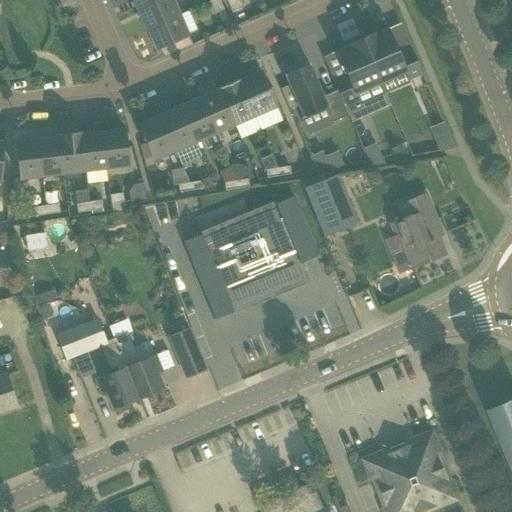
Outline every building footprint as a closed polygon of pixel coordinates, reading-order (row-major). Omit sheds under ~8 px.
[(131,0),(136,9),(156,0),(131,0)] [(172,0),(156,0),(136,9),(145,31),(146,30),(179,16),(172,0)] [(215,14),(223,10),(218,0),(213,0),(210,2),(215,14)] [(225,0),(231,13),(243,8),(239,0),(225,0)] [(179,16),(146,30),(155,50),(188,36),(179,16)] [(377,32),(361,39),(384,94),(385,94),(380,83),(404,72),(407,80),(421,74),(411,49),(411,50),(407,41),(394,46),(387,30),(378,34),(377,32)] [(346,76),(333,81),(337,91),(347,114),(348,116),(351,122),(389,105),(384,94),(361,39),(344,46),(345,48),(336,52),(346,76)] [(308,64),(284,75),(303,118),(326,108),(332,123),(348,116),(347,114),(337,91),(323,97),(308,64)] [(260,72),(240,80),(255,115),(275,106),(260,72)] [(235,124),(255,115),(240,80),(239,81),(239,79),(219,88),(235,124)] [(235,124),(219,88),(217,89),(218,90),(199,98),(214,133),(235,124)] [(214,133),(199,98),(179,107),(194,142),(214,133)] [(194,142),(179,107),(158,116),(173,151),(194,142)] [(153,160),(173,151),(158,116),(138,125),(153,160)] [(124,129),(102,132),(107,169),(128,166),(124,129)] [(58,135),(57,135),(58,137),(62,175),(85,172),(86,172),(81,134),(81,132),(80,132),(58,135)] [(102,132),(81,134),(86,172),(85,172),(86,183),(107,181),(106,169),(107,169),(102,132)] [(454,148),(448,134),(434,140),(439,151),(454,148)] [(58,137),(37,140),(41,177),(62,175),(58,137)] [(37,140),(15,142),(19,180),(41,177),(37,140)] [(378,150),(366,155),(371,167),(383,161),(378,150)] [(309,157),(317,176),(317,177),(318,176),(331,171),(324,157),(322,151),(309,157)] [(265,171),(267,178),(278,176),(277,168),(271,155),(260,160),(264,171),(265,171)] [(290,174),(289,166),(277,168),(278,176),(290,174)] [(185,168),(173,169),(174,182),(186,181),(185,168)] [(324,237),(357,223),(338,174),(305,188),(324,237)] [(235,181),(237,189),(249,187),(247,179),(235,181)] [(191,191),(202,189),(201,181),(189,183),(191,191)] [(237,189),(235,181),(224,183),(225,191),(237,189)] [(191,191),(189,183),(178,185),(179,193),(191,191)] [(111,204),(123,202),(124,202),(122,193),(109,195),(111,204)] [(396,235),(384,240),(397,273),(412,267),(445,254),(438,237),(432,222),(436,221),(425,193),(399,204),(405,217),(391,222),(396,235)] [(289,284),(292,282),(293,281),(295,279),(296,277),(298,275),(298,273),(299,271),(300,268),(300,266),(300,264),(304,262),(302,258),(312,254),(314,258),(318,256),(294,196),(275,204),(277,208),(203,238),(201,234),(183,242),(214,320),(233,312),(231,308),(283,287),(286,286),(289,284)] [(101,200),(88,202),(90,212),(102,209),(101,200)] [(88,202),(76,204),(77,213),(90,212),(88,202)] [(45,206),(47,215),(59,213),(58,204),(45,206)] [(33,208),(34,217),(47,215),(45,206),(33,208)] [(337,288),(326,293),(339,323),(350,318),(337,288)] [(54,291),(34,297),(37,305),(56,299),(54,291)] [(314,332),(337,326),(330,302),(307,308),(314,332)] [(38,319),(49,315),(46,305),(35,308),(38,319)] [(97,319),(56,335),(65,360),(72,357),(87,351),(101,345),(107,342),(97,319)] [(110,326),(109,327),(114,339),(137,399),(162,389),(156,374),(161,372),(161,371),(154,356),(154,355),(152,355),(147,341),(132,347),(127,334),(131,332),(127,320),(110,326)] [(186,378),(205,370),(189,329),(169,337),(186,378)] [(112,372),(96,379),(102,395),(107,393),(113,409),(137,399),(114,339),(107,342),(101,345),(112,372)] [(87,351),(72,357),(81,379),(95,372),(87,351)] [(0,412),(16,407),(4,375),(0,376),(0,412)] [(511,400),(489,410),(511,465),(511,400)] [(430,434),(414,440),(413,441),(412,444),(400,449),(384,455),(381,454),(364,461),(371,478),(374,480),(385,507),(384,510),(384,511),(463,511),(461,506),(459,507),(457,501),(457,500),(450,483),(447,482),(436,454),(437,451),(430,434)] [(323,511),(311,483),(257,505),(260,511),(323,511)]
